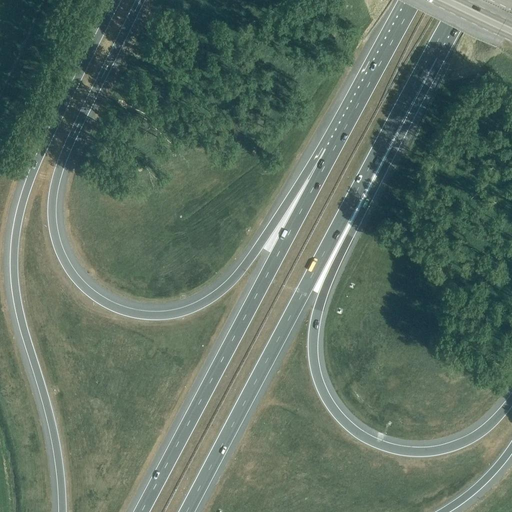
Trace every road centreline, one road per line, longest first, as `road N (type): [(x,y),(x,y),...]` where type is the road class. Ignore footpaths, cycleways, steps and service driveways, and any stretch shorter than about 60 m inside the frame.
road 1 (motorway): [(332,148),(313,159),(248,260),(214,296),(160,315),(94,296),(62,258),(52,196),(67,147),(140,0)]
road 2 (motorway): [(511,398),(462,442),(413,451),(348,427),(316,378),(319,302),(409,91)]
road 3 (motorway): [(116,0),(36,161),(15,234),(18,311),(47,408),(61,511)]
road 4 (motorway): [(186,511),(409,91)]
road 5 (motorway): [(332,148),(140,511)]
road 6 (motorway): [(413,0),(332,148)]
